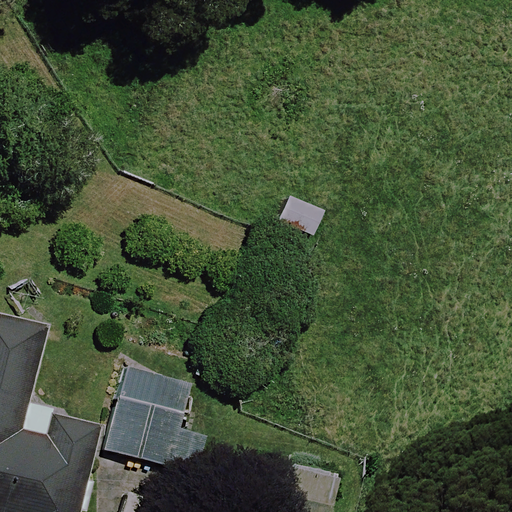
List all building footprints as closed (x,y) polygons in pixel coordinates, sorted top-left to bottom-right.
[(316,216),(277,202),(267,230),(306,244),(316,216)] [(31,338),(0,330),(0,511),(70,511),(88,432),(14,416),(31,338)] [(188,391),(116,375),(98,458),(170,474),(188,391)] [(328,511),(335,487),(218,454),(201,511),(328,511)] [(157,511),(161,495),(116,485),(109,511),(157,511)]
